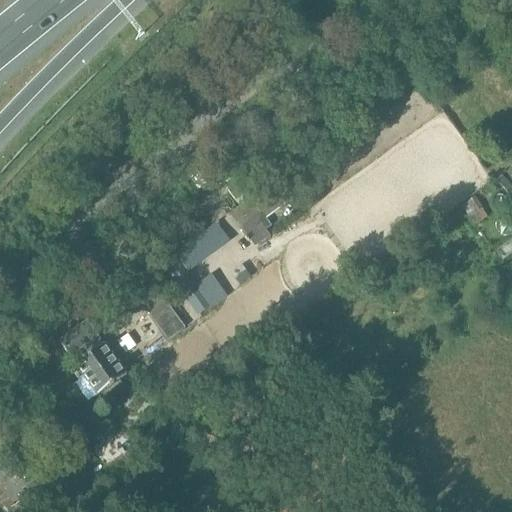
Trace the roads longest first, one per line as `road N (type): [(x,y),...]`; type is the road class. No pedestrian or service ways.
road 1 (unclassified): [(0,317),(131,173),(373,0)]
road 2 (motorway): [(0,125),(127,0)]
